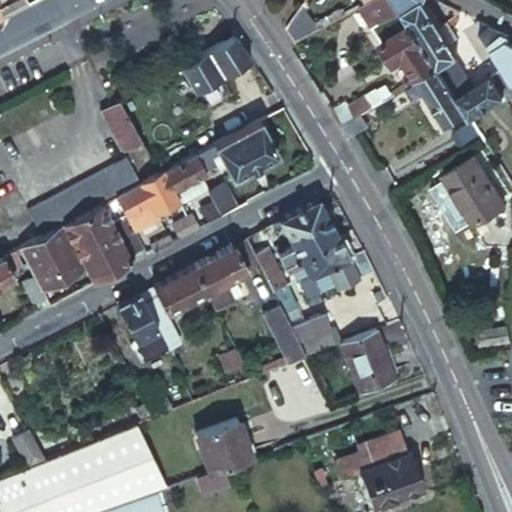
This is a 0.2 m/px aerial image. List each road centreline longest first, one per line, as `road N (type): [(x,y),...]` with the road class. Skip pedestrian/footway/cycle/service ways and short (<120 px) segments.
road 1 (residential): [(0,343),(344,165)]
road 2 (secondary): [(499,482),(416,295),(344,165)]
road 3 (unknown): [(449,365),(302,421),(290,415),(273,370)]
road 4 (secondary): [(344,165),(232,0)]
